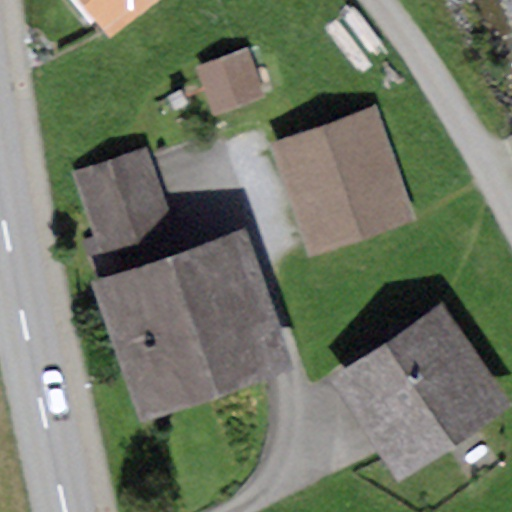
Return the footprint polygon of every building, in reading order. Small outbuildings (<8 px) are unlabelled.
[(102,0),(110,10),(122,0),(102,0)] [(219,104),(257,91),(245,56),(207,69),(219,104)] [(318,236),(399,208),(369,123),(288,151),(318,236)] [(163,221),(142,159),(85,179),(107,241),(163,221)] [(158,386),(262,349),(230,256),(125,292),(158,386)] [(409,446),(479,399),(433,330),(363,377),(409,446)]
